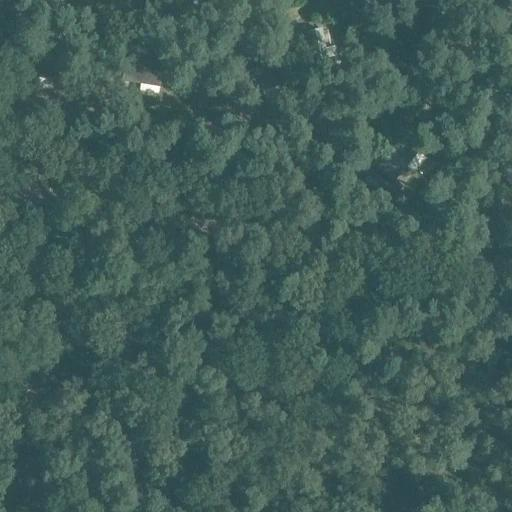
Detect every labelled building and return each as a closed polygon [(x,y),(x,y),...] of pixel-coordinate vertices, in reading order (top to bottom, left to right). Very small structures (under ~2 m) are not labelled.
[(363,15),(400,4),(398,0),(372,0),(359,4),(363,15)] [(370,44),(329,61),(336,79),(377,62),(370,44)] [(385,51),(376,54),(380,66),(389,62),(385,51)] [(15,55),(15,79),(55,80),(55,56),(15,55)] [(125,60),(122,83),(160,89),(164,65),(125,60)] [(273,63),(236,76),(243,99),(281,86),(273,63)] [(511,69),(511,67),(502,72),(506,81),(511,78),(511,69)] [(448,113),(469,106),(471,110),(480,107),(479,103),(501,95),(497,82),(443,101),(448,113)] [(398,136),(375,167),(395,184),(419,152),(398,136)] [(511,156),(497,170),(511,187),(511,156)]
